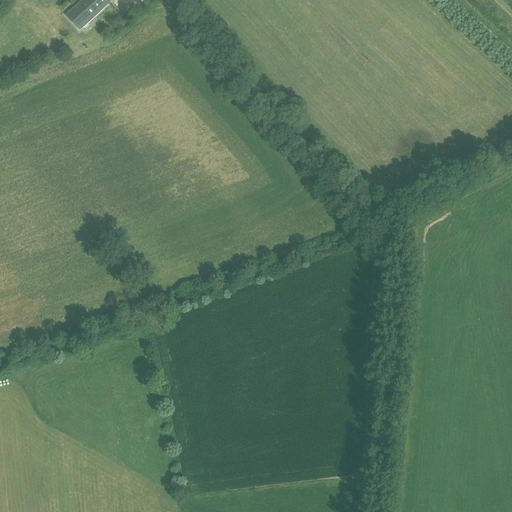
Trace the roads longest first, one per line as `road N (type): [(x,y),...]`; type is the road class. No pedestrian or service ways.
road 1 (track): [(375,226),(171,0)]
road 2 (track): [(375,511),(402,267),(375,226)]
road 3 (track): [(511,169),(388,240)]
